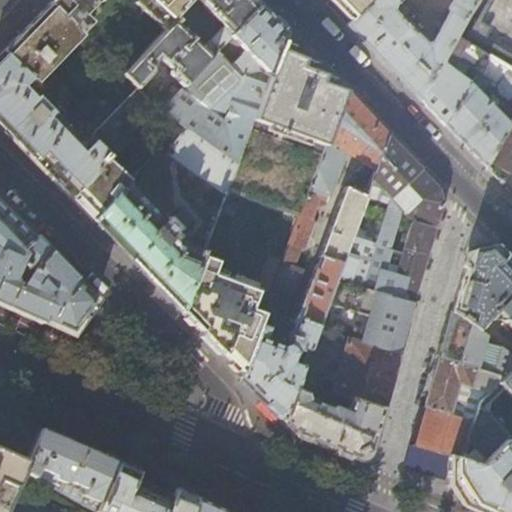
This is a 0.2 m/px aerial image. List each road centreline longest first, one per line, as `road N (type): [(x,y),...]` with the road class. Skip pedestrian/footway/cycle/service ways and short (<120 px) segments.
road 1 (residential): [(233,463),(220,394),(0,167)]
road 2 (residential): [(285,0),(511,234)]
road 3 (secondary): [(233,463),(0,358)]
road 4 (secondary): [(348,511),(233,463)]
